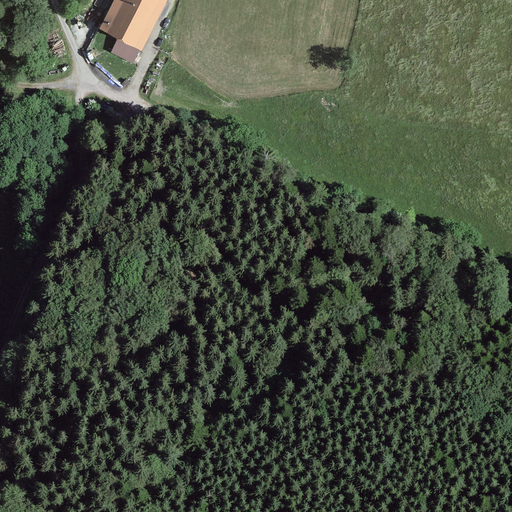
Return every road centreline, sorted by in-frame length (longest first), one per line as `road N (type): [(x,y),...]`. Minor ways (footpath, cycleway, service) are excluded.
road 1 (track): [(80,67),(81,180),(28,279),(0,365)]
road 2 (track): [(52,0),(80,67),(109,97),(142,91),(162,51)]
